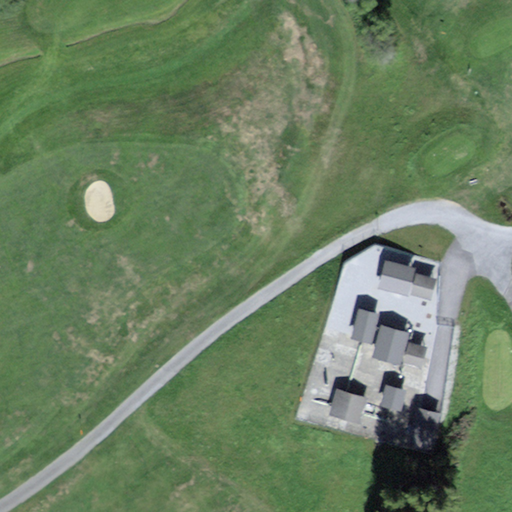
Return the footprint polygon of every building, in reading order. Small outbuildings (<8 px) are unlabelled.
[(414,265),(385,257),(377,284),(406,292),(414,265)] [(435,276),(415,270),(410,290),(430,295),(435,276)] [(378,311),(355,306),(349,334),(372,339),(378,311)] [(408,329),(380,321),(370,354),(398,362),(408,329)] [(424,350),(410,346),(406,362),(420,366),(424,350)] [(405,387),(383,382),(379,401),(400,406),(405,387)] [(361,390),(340,384),(334,407),(332,412),(353,418),(361,390)] [(436,413),(417,408),(409,440),(428,444),(436,413)]
